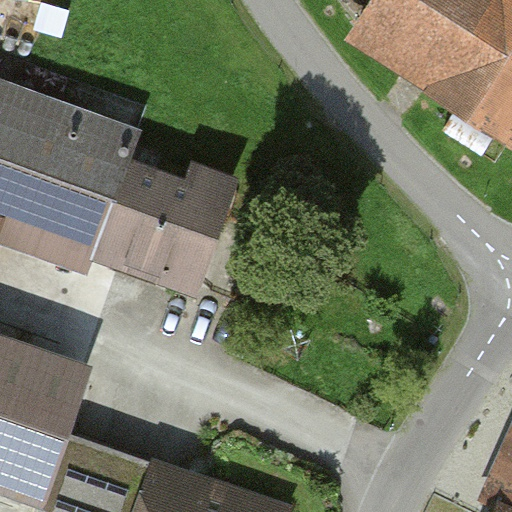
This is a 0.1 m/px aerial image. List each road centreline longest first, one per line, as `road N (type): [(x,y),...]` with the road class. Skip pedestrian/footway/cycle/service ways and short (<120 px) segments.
road 1 (tertiary): [(511,261),(361,116),(276,0)]
road 2 (unclassified): [(511,331),(424,460),(399,511)]
